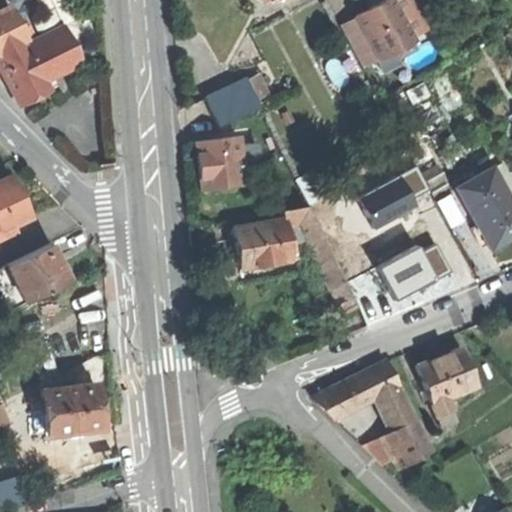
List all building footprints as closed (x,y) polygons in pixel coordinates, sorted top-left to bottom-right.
[(382,0),(368,8),(355,15),(356,17),(378,59),(379,61),(394,53),(398,60),(415,51),(411,43),(413,42),(411,39),(389,0),(382,0)] [(411,0),(389,0),(411,39),(428,30),(411,0)] [(57,84),(53,75),(28,25),(17,2),(0,10),(0,65),(0,67),(19,103),(57,84)] [(362,67),(378,59),(356,17),(340,26),(362,67)] [(28,25),(53,75),(80,62),(71,44),(62,25),(43,35),(36,21),(28,25)] [(256,78),(248,82),(254,95),(262,91),(256,78)] [(205,99),(218,126),(259,106),(254,95),(248,82),(246,79),(205,99)] [(207,110),(202,100),(180,109),(181,121),(207,110)] [(210,120),(187,123),(188,137),(211,134),(210,120)] [(201,190),(243,184),(237,138),(195,143),(198,167),(201,190)] [(346,165),(353,178),(369,169),(363,157),(346,165)] [(418,168),(356,199),(372,230),(416,207),(411,197),(428,188),(418,168)] [(455,189),(490,250),(508,239),(511,236),(511,205),(491,169),(455,189)] [(0,235),(1,235),(0,232),(0,228),(28,215),(20,196),(10,177),(0,181),(0,235)] [(298,225),(315,259),(330,252),(307,207),(291,210),(295,219),(298,225)] [(295,219),(284,220),(285,228),(298,225),(295,219)] [(284,220),(233,229),(237,249),(240,269),(291,260),(291,259),(287,239),(285,228),(284,220)] [(294,238),(287,239),(291,259),(298,258),(294,238)] [(19,286),(26,302),(69,281),(60,263),(50,243),(7,264),(12,274),(19,286)] [(419,246),(376,268),(393,300),(448,272),(435,246),(422,253),(419,246)] [(345,284),(330,252),(315,259),(330,291),(345,284)] [(14,289),(19,286),(12,274),(7,276),(14,289)] [(357,307),(345,284),(330,291),(341,315),(357,307)] [(436,358),(415,366),(430,404),(446,398),(476,386),(460,348),(436,358)] [(344,383),(313,398),(334,419),(355,408),(355,407),(376,397),(398,385),(387,362),(344,384),(344,383)] [(415,419),(398,385),(376,397),(393,430),(415,419)] [(48,438),(102,431),(99,411),(96,386),(42,392),(48,438)] [(451,411),(446,398),(430,404),(435,417),(451,411)] [(0,427),(9,423),(0,405),(0,427)] [(455,421),(451,411),(435,417),(439,427),(455,421)] [(432,452),(415,419),(393,430),(385,434),(388,440),(392,447),(397,457),(402,467),(432,452)] [(382,464),(387,462),(382,452),(392,447),(388,440),(384,442),(381,436),(363,445),(372,455),(382,464)] [(387,462),(397,457),(392,447),(382,452),(387,462)] [(18,474),(0,480),(0,496),(3,504),(25,497),(18,474)]
